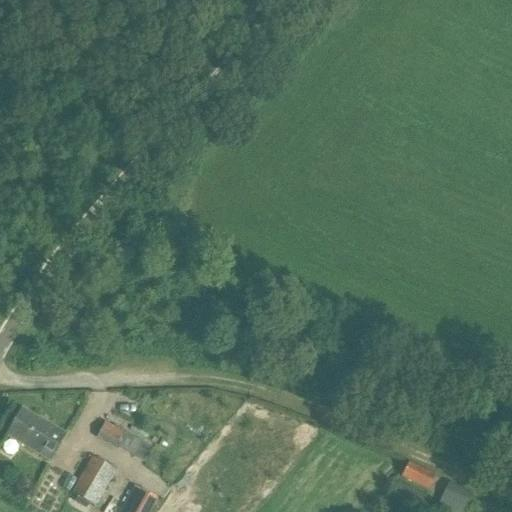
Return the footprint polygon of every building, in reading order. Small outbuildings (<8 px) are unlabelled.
[(103,420),(118,427),(123,415),(109,409),(103,420)] [(21,410),(17,417),(6,436),(50,462),(66,436),(21,410)] [(106,423),(96,440),(135,461),(145,443),(106,423)] [(116,473),(92,458),(71,494),(95,509),(116,473)] [(427,493),(436,478),(408,465),(401,479),(427,493)] [(421,511),(428,498),(399,484),(390,502),(411,511),(421,511)] [(463,511),(471,495),(448,484),(437,506),(448,511),(463,511)] [(134,486),(120,511),(151,511),(158,500),(134,486)]
